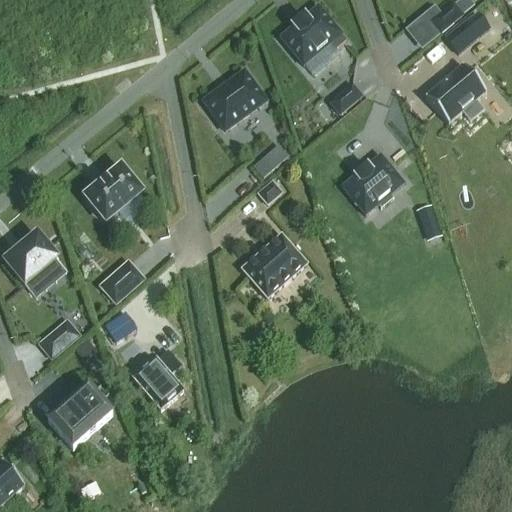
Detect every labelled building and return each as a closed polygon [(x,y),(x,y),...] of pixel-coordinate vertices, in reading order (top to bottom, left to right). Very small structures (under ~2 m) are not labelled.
[(467,0),(464,0),(454,9),(462,19),(475,9),(467,0)] [(462,19),(454,9),(432,26),(441,37),(462,19)] [(306,21),(302,17),(290,26),(294,31),(281,42),(304,70),(331,47),(337,54),(347,45),(319,10),(306,21)] [(456,55),(486,31),(473,15),(443,40),(456,55)] [(464,74),(426,106),(449,133),(463,122),(470,131),(484,119),(477,110),(487,102),(464,74)] [(266,105),(245,75),(204,105),(225,134),(266,105)] [(340,118),(361,101),(353,90),(331,108),(340,118)] [(381,159),(367,170),(366,169),(355,178),(356,180),(343,191),(366,219),(378,208),(380,210),(393,200),(391,198),(404,187),(381,159)] [(262,163),(253,171),(263,183),(272,175),(262,163)] [(106,228),(142,198),(122,173),(85,202),(106,228)] [(259,198),(268,209),(282,197),(273,187),(259,198)] [(238,215),(249,230),(265,218),(254,203),(238,215)] [(282,239),(242,274),(268,303),(308,269),(282,239)] [(25,289),(26,289),(57,263),(38,240),(6,266),(25,289)] [(103,291),(118,310),(146,286),(130,268),(103,291)] [(40,349),(53,364),(81,341),(68,326),(40,349)] [(87,343),(75,354),(85,366),(98,356),(87,343)] [(161,415),(176,403),(184,396),(157,364),(134,384),(161,415)] [(113,419),(88,390),(48,425),(73,454),(113,419)] [(0,511),(23,491),(25,489),(3,465),(0,467),(0,511)]
